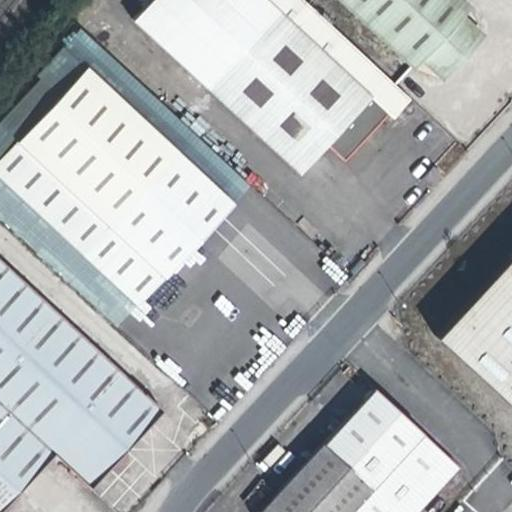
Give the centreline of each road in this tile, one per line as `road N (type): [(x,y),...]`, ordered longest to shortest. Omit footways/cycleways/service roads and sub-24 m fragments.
road 1 (unclassified): [(174,511),(511,141)]
road 2 (unknown): [(351,314),(487,443),(498,467),(471,511)]
